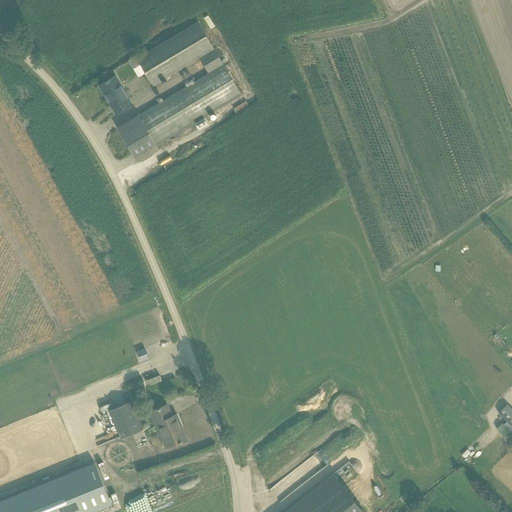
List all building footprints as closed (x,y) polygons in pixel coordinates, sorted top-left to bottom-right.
[(212,18),(221,29),(227,24),(219,13),(212,18)] [(208,73),(117,128),(137,162),(146,157),(159,149),(157,146),(242,95),(240,92),(198,21),(145,53),(136,58),(152,85),(199,58),(208,73)] [(115,113),(131,103),(115,75),(98,85),(115,113)] [(256,107),(267,102),(265,98),(254,103),(256,107)] [(203,126),(208,132),(219,121),(214,116),(203,126)] [(177,171),(188,163),(181,153),(170,161),(177,171)] [(148,358),(144,348),(137,351),(141,361),(148,358)] [(160,377),(162,384),(173,381),(171,374),(160,377)] [(161,380),(159,375),(148,379),(150,384),(161,380)] [(131,401),(108,410),(115,425),(120,437),(120,439),(143,429),(131,401)] [(165,447),(175,443),(179,442),(181,441),(185,439),(178,423),(180,423),(176,414),(172,416),(167,404),(158,408),(151,411),(165,447)] [(511,410),(506,404),(498,413),(511,427),(511,410)] [(501,423),(496,429),(504,436),(507,433),(509,431),(501,423)] [(279,445),(262,458),(269,466),(285,453),(279,445)] [(0,511),(91,511),(111,504),(94,462),(65,474),(3,499),(0,500),(0,511)] [(360,511),(330,474),(282,511),(360,511)] [(286,499),(301,490),(295,480),(280,488),(286,499)] [(158,493),(145,496),(148,511),(151,511),(161,510),(158,493)]
